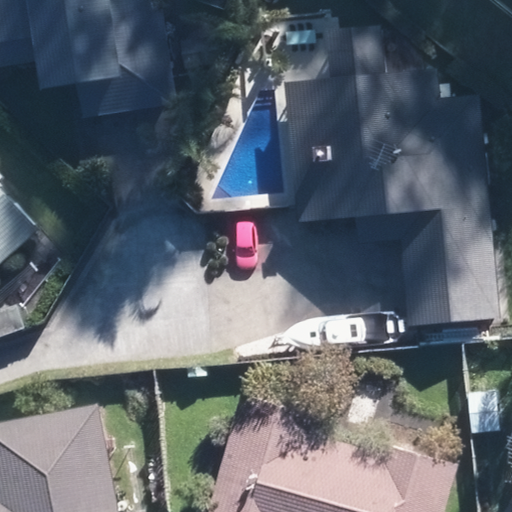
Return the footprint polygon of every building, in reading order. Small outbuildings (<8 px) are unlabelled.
[(0,0),(0,39),(4,63),(75,53),(86,112),(185,94),(167,0),(0,0)] [(297,82),(312,218),(410,207),(419,312),(511,303),(511,298),(493,86),(457,89),(454,65),(297,82)] [(0,200),(0,266),(32,239),(0,200)] [(449,511),(466,457),(259,392),(221,511),(449,511)] [(0,511),(134,511),(110,400),(0,423),(0,471),(4,489),(0,490),(0,511)]
